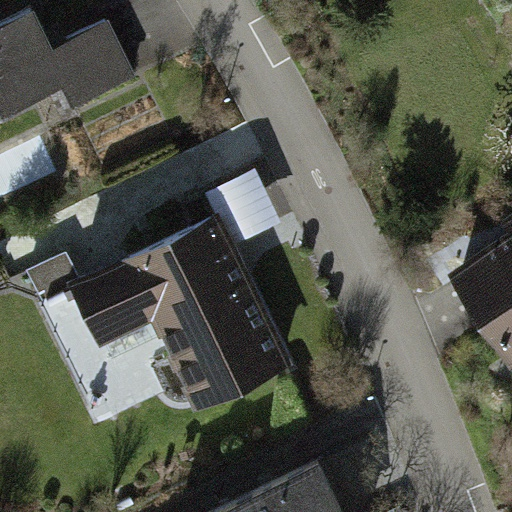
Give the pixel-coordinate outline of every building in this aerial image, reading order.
[(47,14),(0,40),(0,146),(60,112),(72,135),(148,92),(113,29),(69,54),(47,14)] [(221,222),(70,297),(113,383),(187,347),(224,422),(302,384),(221,222)] [(511,240),(448,278),(510,383),(511,381),(511,240)] [(36,268),(49,298),(87,282),(73,251),(36,268)] [(346,511),(326,471),(240,511),(346,511)]
